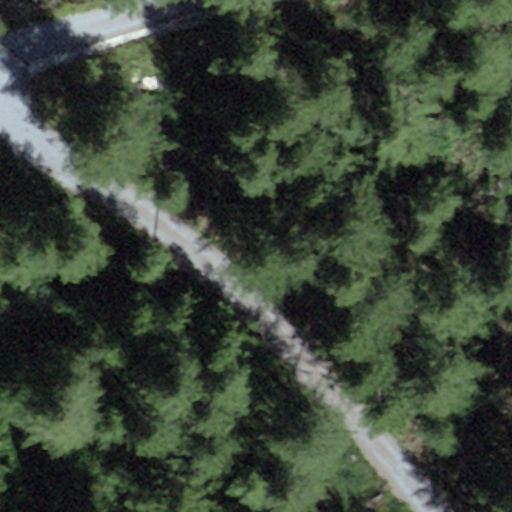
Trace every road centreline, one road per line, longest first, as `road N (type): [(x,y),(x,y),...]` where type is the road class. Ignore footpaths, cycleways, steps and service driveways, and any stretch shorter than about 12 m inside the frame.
road 1 (track): [(0,99),(83,155),(446,511)]
road 2 (track): [(192,0),(65,37),(0,77)]
